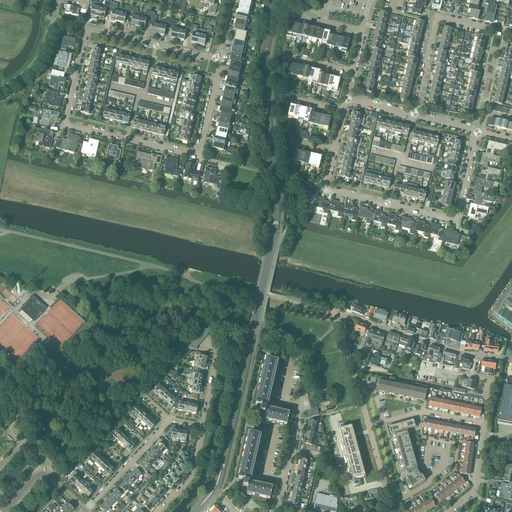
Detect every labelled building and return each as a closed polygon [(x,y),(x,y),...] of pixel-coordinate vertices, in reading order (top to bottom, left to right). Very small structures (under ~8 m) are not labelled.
[(97,17),(99,7),(96,6),(97,3),(94,2),(94,0),(90,0),(89,6),(92,6),(90,15),(97,17)] [(182,0),(180,10),(184,11),(186,0),(189,0),(190,0),(189,4),(192,5),(191,8),(195,9),(197,2),(193,1),(193,0),(182,0)] [(197,2),(195,9),(199,10),(199,6),(202,7),(203,3),(207,4),(207,0),(200,0),(200,3),(197,2)] [(207,0),(207,4),(210,5),(209,9),(212,10),(212,13),(215,14),(216,11),(217,7),(213,6),(214,0),(207,0)] [(88,5),(74,2),(74,6),(72,5),(71,7),(66,5),(64,13),(79,16),(80,9),(87,11),(88,5)] [(109,11),(111,2),(108,2),(107,5),(104,4),(103,8),(99,7),(97,17),(104,18),(106,10),(109,11)] [(117,22),(120,9),(116,8),(117,7),(114,7),(115,3),(111,2),(109,11),(112,11),(110,20),(117,22)] [(120,9),(117,22),(124,23),(126,15),(130,15),(131,7),(128,7),(127,10),(124,9),(124,10),(120,9)] [(140,14),(137,13),(137,12),(134,12),(135,8),(131,7),(130,15),(133,16),(131,25),(137,26),(140,17),(140,14)] [(238,10),(237,16),(249,18),(251,13),(249,13),(238,10)] [(150,20),(152,12),(148,11),(147,15),(144,14),(144,18),(140,17),(137,26),(144,28),(146,19),(150,20)] [(152,12),(150,20),(153,21),(150,32),(157,34),(159,25),(156,24),(156,20),(154,19),(155,13),(152,12)] [(380,12),(378,18),(386,20),(388,14),(380,12)] [(236,15),(234,20),(236,20),(248,23),(249,18),(237,16),(236,15)] [(386,20),(378,18),(377,24),(385,26),(386,20)] [(164,22),(164,23),(160,22),(159,25),(157,34),(164,36),(166,27),(169,28),(171,20),(168,19),(167,23),(164,22)] [(171,20),(169,28),(172,29),(170,37),(177,39),(179,30),(176,29),(177,25),(174,24),(175,21),(171,20)] [(236,20),(234,26),(247,29),(248,23),(236,20)] [(289,23),(286,36),(291,37),(294,24),(294,23),(289,22),(289,23)] [(180,27),(180,30),(179,30),(177,39),(184,41),(186,32),(189,33),(191,24),(188,24),(187,27),(184,27),(184,28),(180,27)] [(191,24),(189,33),(193,34),(191,42),(197,44),(199,34),(196,34),(198,26),(191,24)] [(385,26),(377,24),(376,30),(384,32),(385,26)] [(444,27),(443,33),(450,35),(452,29),(444,27)] [(200,30),(199,34),(197,44),(204,45),(206,37),(209,38),(211,29),(208,29),(207,31),(200,30)] [(384,32),(376,30),(374,36),(382,38),(384,32)] [(236,31),(235,36),(246,39),(248,39),(249,34),(247,34),(246,33),(244,33),(236,31)] [(478,35),(476,41),(484,43),(486,37),(478,35)] [(73,48),(75,39),(59,36),(56,48),(66,50),(67,47),(73,48)] [(326,46),(326,48),(331,49),(331,47),(334,37),(329,36),(327,43),(326,46)] [(382,38),(374,36),(373,42),(381,45),(382,38)] [(344,39),(341,52),(346,53),(347,51),(349,40),(344,39)] [(381,45),(373,42),(371,49),(374,49),(379,51),(381,45)] [(231,46),(230,51),(231,51),(242,54),(244,54),(245,49),(243,49),(233,46),(231,46)] [(93,50),(91,55),(101,57),(101,54),(105,55),(106,52),(93,49),(93,50)] [(373,56),(380,58),(382,51),(379,51),(374,49),(373,56)] [(54,64),(56,65),(55,66),(68,69),(70,59),(69,59),(70,54),(59,51),(57,51),(54,64)] [(231,51),(230,57),(241,59),(243,60),(244,54),(242,54),(231,51)] [(90,62),(99,64),(103,65),(103,61),(104,58),(101,57),(91,55),(90,62)] [(122,65),(124,56),(120,55),(118,55),(115,67),(118,68),(118,64),(122,65)] [(121,69),(124,69),(127,70),(128,66),(130,57),(124,56),(122,65),(121,69)] [(130,57),(128,66),(131,67),(131,71),(134,71),(134,68),(137,59),(130,57)] [(230,57),(229,62),(231,62),(240,64),(242,65),(243,60),(241,59),(230,57)] [(445,59),(437,58),(435,64),(437,64),(443,66),(445,59)] [(134,71),(137,72),(140,73),(141,69),(143,60),(137,59),(134,68),(134,71)] [(146,75),(149,62),(148,62),(148,61),(143,60),(141,69),(144,70),(143,74),(146,75)] [(88,68),(97,70),(98,67),(102,68),(103,65),(99,64),(90,62),(88,68)] [(231,62),(230,67),(242,70),(244,65),(242,65),(240,64),(231,62)] [(379,64),(371,62),(370,68),(378,70),(379,64)] [(436,70),(444,72),(445,66),(443,66),(437,64),(436,70)] [(479,67),(471,65),(469,72),(472,73),(477,74),(479,67)] [(154,66),(152,72),(151,79),(154,80),(154,76),(157,77),(160,67),(156,67),(154,66)] [(160,67),(157,77),(161,78),(160,81),(163,82),(166,69),(160,67)] [(230,67),(228,73),(241,76),(242,70),(230,67)] [(89,75),(101,78),(102,75),(97,73),(97,70),(88,68),(87,72),(88,72),(87,74),(89,75)] [(166,69),(163,82),(166,83),(169,83),(172,70),(166,69)] [(51,77),(49,86),(53,87),(54,84),(59,85),(58,87),(63,88),(66,79),(64,78),(65,73),(52,70),(51,77)] [(169,83),(173,84),(176,85),(179,72),(178,72),(172,70),(169,83)] [(471,79),(479,81),(480,74),(477,74),(472,73),(471,79)] [(378,76),(376,76),(369,74),(367,80),(375,82),(377,82),(378,76)] [(101,78),(89,75),(89,76),(88,76),(87,81),(96,83),(97,80),(101,81),(101,78)] [(194,83),(200,85),(201,80),(200,80),(201,78),(189,75),(188,78),(192,79),(191,82),(194,83)] [(226,77),(225,82),(226,83),(239,86),(240,80),(227,77),(227,78),(226,77)] [(86,87),(95,89),(95,86),(99,87),(100,84),(96,83),(87,81),(86,87)] [(189,89),(198,91),(200,85),(194,83),(191,82),(190,85),(187,85),(186,88),(189,89)] [(226,83),(225,88),(235,90),(237,91),(239,86),(226,83)] [(373,88),(366,86),(364,92),(372,94),(373,88)] [(95,89),(86,87),(84,94),(93,96),(94,93),(97,93),(98,90),(95,89)] [(188,95),(197,97),(198,91),(189,89),(188,92),(185,91),(184,94),(188,95)] [(59,108),(61,98),(57,97),(58,94),(47,91),(44,104),(59,108)] [(224,93),(222,98),(233,100),(235,101),(236,96),(234,95),(224,93)] [(97,97),(93,96),(84,94),(83,100),(92,102),(92,99),(96,100),(97,97)] [(186,101),(196,103),(197,97),(188,95),(187,98),(184,97),(183,100),(186,101)] [(221,97),(220,103),(221,103),(232,105),(234,106),(235,101),(233,100),(222,98),(221,97)] [(503,99),(495,97),(494,103),(502,105),(503,99)] [(92,102),(83,100),(81,106),(90,108),(91,105),(95,106),(95,103),(92,102)] [(181,107),(185,107),(194,110),(196,103),(186,101),(186,104),(182,103),(181,107)] [(444,111),(448,112),(448,109),(436,106),(436,102),(429,101),(427,107),(444,111)] [(109,120),(111,110),(108,110),(109,106),(106,105),(103,118),(104,118),(103,119),(109,120)] [(90,108),(81,106),(80,110),(80,112),(92,115),(93,112),(89,112),(90,108)] [(115,121),(117,112),(114,111),(115,108),(112,107),(111,110),(109,120),(115,121)] [(180,113),(192,116),(192,115),(193,115),(194,110),(185,107),(184,111),(181,110),(180,113)] [(293,118),(293,119),(298,121),(298,119),(301,108),(296,107),(293,118)] [(117,112),(115,121),(121,123),(124,113),(121,113),(121,109),(118,108),(117,112)] [(298,121),(297,122),(302,124),(303,121),(303,120),(306,109),(301,108),(298,119),(298,121)] [(43,109),(40,124),(42,124),(41,127),(47,128),(48,126),(54,127),(58,113),(43,109)] [(303,121),(302,124),(308,125),(308,124),(308,121),(309,118),(310,113),(311,111),(306,109),(303,120),(303,121)] [(471,111),(464,109),(462,115),(470,117),(471,111)] [(128,124),(131,111),(128,111),(127,114),(124,113),(121,123),(126,124),(126,123),(128,124)] [(192,116),(180,113),(179,116),(184,117),(184,121),(193,123),(194,118),(194,116),(192,116)] [(365,116),(353,113),(352,120),(364,123),(365,116)] [(135,116),(132,129),(133,129),(138,131),(141,121),(137,120),(138,117),(135,116)] [(323,127),(322,130),(328,131),(330,131),(331,128),(328,127),(331,118),(325,117),(323,127)] [(141,121),(138,131),(145,132),(147,123),(144,122),(144,118),(141,118),(141,121)] [(151,134),(153,124),(150,123),(151,120),(148,119),(147,123),(145,132),(151,134)] [(378,119),(376,132),(378,132),(379,129),(383,129),(385,121),(378,119)] [(180,120),(180,123),(179,126),(192,129),(193,123),(184,121),(180,120)] [(364,123),(352,120),(350,126),(359,128),(359,125),(363,126),(364,123)] [(153,124),(151,134),(157,135),(159,126),(156,125),(157,121),(154,121),(153,124)] [(389,131),(391,122),(385,121),(383,129),(385,130),(385,134),(388,134),(389,131)] [(395,132),(397,124),(391,122),(389,131),(392,132),(391,135),(394,136),(395,132)] [(160,123),(160,126),(159,126),(157,135),(161,136),(162,135),(164,136),(166,124),(163,123),(163,124),(160,123)] [(219,123),(217,129),(228,131),(230,132),(231,126),(229,126),(219,123)] [(400,137),(401,134),(403,125),(397,124),(395,132),(398,133),(397,137),(400,137)] [(407,139),(410,127),(403,125),(401,134),(405,135),(404,138),(407,139)] [(179,133),(190,135),(192,129),(179,126),(177,132),(179,133)] [(362,129),(359,128),(350,126),(349,132),(357,134),(358,131),(361,132),(362,129)] [(49,147),(52,137),(47,136),(48,131),(39,129),(38,134),(37,134),(36,141),(40,142),(39,146),(44,147),(44,146),(49,147)] [(347,139),(349,139),(361,142),(362,139),(356,138),(357,134),(349,132),(347,139)] [(414,132),(411,144),(414,144),(415,141),(418,142),(420,133),(414,132)] [(179,133),(178,136),(177,136),(176,139),(188,142),(188,141),(189,141),(190,135),(179,133)] [(420,133),(418,142),(421,142),(420,146),(423,147),(424,143),(426,135),(420,133)] [(74,153),(78,137),(68,135),(67,141),(62,139),(62,140),(58,139),(56,148),(65,150),(64,151),(74,153)] [(426,135),(424,143),(427,144),(426,147),(430,148),(431,145),(433,136),(426,135)] [(433,136),(431,145),(434,145),(433,149),(436,150),(439,138),(433,136)] [(361,142),(349,139),(347,146),(356,148),(357,144),(360,145),(361,142)] [(95,157),(99,142),(89,140),(88,143),(83,142),(81,153),(95,157)] [(452,147),(461,150),(462,143),(450,140),(449,143),(453,144),(452,147)] [(511,152),(511,150),(511,146),(489,141),(486,154),(493,155),(494,150),(505,152),(508,153),(509,152),(511,152)] [(119,161),(121,150),(117,150),(118,147),(108,144),(105,159),(115,161),(115,160),(119,161)] [(214,144),(212,149),(225,152),(226,147),(224,146),(216,144),(214,144)] [(360,148),(356,148),(347,146),(346,152),(354,154),(355,151),(359,152),(360,148)] [(461,150),(452,147),(451,150),(448,150),(447,153),(451,154),(459,156),(461,150)] [(162,158),(151,155),(137,152),(133,168),(149,171),(149,170),(153,171),(155,164),(160,165),(162,158)] [(354,154),(346,152),(344,158),(353,160),(354,157),(357,158),(358,155),(354,154)] [(483,166),(487,167),(488,162),(499,164),(500,157),(493,155),(486,154),(483,153),(480,166),(483,166)] [(459,156),(451,154),(450,157),(446,156),(446,159),(449,160),(458,162),(459,156)] [(179,172),(176,171),(176,168),(175,168),(177,161),(167,158),(164,173),(172,175),(172,176),(178,177),(179,172)] [(343,164),(352,166),(352,163),(356,164),(357,161),(353,160),(344,158),(343,164)] [(458,162),(449,160),(448,163),(445,162),(444,165),(447,166),(456,168),(458,162)] [(198,181),(199,174),(193,172),(195,165),(187,163),(183,177),(198,181)] [(341,171),(350,173),(351,169),(354,170),(355,167),(352,166),(343,164),(341,171)] [(446,172),(455,174),(456,168),(447,166),(447,169),(443,168),(443,171),(446,172)] [(502,171),(500,171),(487,167),(483,166),(479,179),(487,181),(488,175),(501,178),(502,171)] [(220,189),(222,178),(214,176),(216,170),(206,168),(203,182),(216,185),(216,189),(220,189)] [(369,184),(372,175),(368,174),(369,171),(366,170),(363,182),(369,184)] [(350,173),(341,171),(340,177),(352,180),(353,177),(349,176),(350,173)] [(372,175),(369,184),(376,185),(379,173),(372,172),(372,175)] [(455,174),(446,172),(445,176),(442,175),(441,178),(445,179),(453,181),(455,174)] [(382,187),(384,178),(381,177),(382,174),(379,173),(376,185),(382,187)] [(385,175),(384,178),(382,187),(388,188),(391,176),(385,175)] [(487,181),(479,179),(477,178),(473,191),(476,192),(481,193),(482,187),(493,190),(494,183),(487,181)] [(444,190),(453,192),(455,184),(453,183),(453,181),(445,179),(444,180),(444,182),(446,182),(444,190)] [(396,181),(393,193),(399,195),(401,186),(398,185),(399,182),(396,181)] [(405,196),(407,187),(404,187),(405,183),(402,182),(401,186),(399,195),(405,196)] [(411,198),(413,189),(410,188),(411,185),(408,184),(407,187),(405,196),(411,198)] [(418,199),(420,190),(417,190),(417,186),(414,185),(413,189),(411,198),(418,199)] [(420,190),(418,199),(424,201),(427,188),(424,188),(423,191),(420,190)] [(443,197),(451,199),(453,192),(444,190),(443,197)] [(481,193),(476,192),(473,204),(481,206),(482,200),(493,203),(494,196),(481,193)] [(329,210),(330,204),(327,203),(328,202),(324,201),(324,199),(317,197),(314,207),(324,209),(323,213),(328,214),(329,210)] [(451,199),(443,197),(441,205),(450,207),(451,199)] [(343,214),(345,207),(342,207),(342,205),(338,204),(339,202),(331,200),(330,204),(329,210),(338,213),(337,217),(342,218),(343,214)] [(353,205),(350,205),(346,204),(345,207),(343,214),(353,216),(352,220),(357,221),(358,217),(359,211),(356,210),(356,209),(352,208),(353,205)] [(489,208),(481,206),(473,204),(471,204),(468,217),(475,218),(476,212),(487,215),(489,208)] [(372,220),(373,214),(371,213),(371,212),(366,211),(366,214),(363,213),(364,208),(360,207),(359,211),(358,217),(367,219),(366,224),(371,225),(372,220)] [(386,224),(388,217),(385,217),(385,215),(381,214),(381,212),(374,210),(373,214),(372,220),(382,223),(381,227),(385,228),(386,224)] [(401,227),(402,221),(399,220),(400,219),(396,218),(396,216),(393,215),(389,214),(388,218),(388,217),(386,224),(396,226),(395,230),(400,231),(401,227)] [(415,231),(417,224),(414,224),(414,222),(410,221),(410,219),(403,217),(402,221),(401,227),(410,230),(409,234),(414,235),(415,231)] [(429,226),(421,224),(422,222),(418,221),(417,224),(415,231),(425,233),(424,237),(428,238),(429,234),(431,228),(428,227),(429,226)] [(439,226),(436,225),(432,224),(431,228),(429,234),(439,236),(438,241),(443,242),(444,238),(446,231),(443,230),(443,229),(439,228),(439,226)] [(446,231),(444,238),(454,240),(453,244),(457,245),(459,238),(460,235),(457,234),(457,232),(453,231),(454,229),(446,228),(446,231)] [(47,308),(44,306),(33,296),(24,305),(26,306),(23,310),(33,320),(40,313),(41,314),(47,308)] [(511,298),(507,306),(506,305),(499,315),(511,323),(511,298)] [(352,304),(351,307),(354,308),(352,312),(360,315),(360,314),(362,315),(364,311),(362,310),(362,309),(355,306),(355,305),(352,304)] [(375,311),(373,318),(385,321),(385,320),(388,321),(389,317),(386,316),(387,314),(375,311)] [(397,327),(400,316),(395,314),(392,322),(395,323),(394,326),(397,327)] [(405,322),(406,318),(400,316),(397,327),(399,328),(400,325),(405,326),(406,322),(405,322)] [(364,334),(363,336),(359,346),(363,348),(365,343),(366,340),(369,331),(365,330),(367,326),(358,323),(355,330),(364,334)] [(430,335),(429,339),(430,339),(433,340),(434,340),(435,338),(437,338),(438,336),(437,336),(439,330),(433,328),(434,325),(430,324),(428,330),(429,330),(428,331),(430,332),(429,335),(430,335)] [(406,333),(412,335),(415,327),(409,325),(406,333)] [(369,331),(366,340),(365,343),(369,345),(371,340),(382,344),(385,336),(380,334),(381,333),(370,329),(369,332),(369,331)] [(420,337),(426,339),(428,331),(422,330),(420,337)] [(460,334),(447,330),(444,338),(457,342),(460,343),(463,335),(460,334)] [(392,340),(394,334),(389,332),(385,343),(391,345),(391,344),(392,340)] [(391,344),(393,345),(394,342),(397,343),(400,336),(394,334),(392,340),(391,344)] [(471,335),(470,342),(466,341),(465,348),(472,349),(473,342),(474,335),(471,335)] [(405,346),(408,338),(401,336),(399,344),(405,346)] [(491,352),(493,338),(490,337),(489,341),(485,341),(485,344),(484,351),(491,352)] [(415,341),(408,339),(404,351),(410,353),(411,350),(412,351),(415,341)] [(473,342),(472,349),(478,351),(480,344),(473,342)] [(415,348),(414,353),(420,355),(421,350),(424,351),(426,344),(421,343),(420,346),(416,345),(415,348)] [(425,355),(423,361),(426,362),(427,357),(430,357),(432,358),(432,357),(435,347),(430,346),(428,352),(427,356),(425,355)] [(435,347),(432,357),(437,359),(438,356),(441,357),(442,354),(439,353),(440,349),(435,347)] [(195,358),(195,361),(197,362),(206,363),(207,357),(202,356),(203,354),(196,352),(196,355),(199,356),(198,359),(195,358)] [(450,352),(448,362),(450,363),(451,363),(451,360),(452,357),(455,358),(456,354),(450,352)] [(387,362),(388,358),(374,354),(373,355),(372,355),(370,363),(371,364),(371,366),(377,367),(379,360),(387,362)] [(460,363),(462,364),(461,368),(470,370),(472,363),(468,362),(470,358),(462,356),(460,363)] [(266,358),(255,405),(261,406),(260,412),(265,413),(264,416),(264,419),(272,421),(286,425),(287,425),(288,420),(288,419),(290,413),(290,412),(289,412),(289,414),(275,410),(276,405),(269,404),(269,403),(267,403),(277,361),(278,362),(278,361),(272,360),(270,359),(266,358)] [(193,371),(200,372),(201,372),(202,369),(205,370),(206,363),(197,362),(195,361),(193,370),(193,371)] [(495,368),(496,361),(489,361),(488,374),(491,374),(492,368),(495,368)] [(193,371),(193,370),(188,369),(188,373),(192,374),(191,380),(202,382),(204,376),(201,375),(201,372),(200,372),(193,371)] [(425,401),(428,386),(421,385),(420,388),(417,388),(390,382),(386,381),(387,378),(380,376),(377,391),(425,401)] [(473,389),(475,381),(468,379),(468,380),(465,379),(463,385),(467,386),(466,388),(473,389)] [(190,386),(201,388),(202,382),(191,380),(190,386)] [(160,384),(154,391),(158,395),(164,388),(160,384)] [(511,386),(504,385),(498,420),(511,422),(511,386)] [(189,389),(192,390),(191,396),(192,396),(198,397),(198,394),(200,394),(201,388),(193,386),(190,386),(189,389)] [(163,399),(169,392),(164,388),(158,395),(163,399)] [(173,392),(171,395),(169,392),(163,399),(167,403),(173,397),(175,394),(173,392)] [(175,394),(173,397),(167,403),(172,407),(175,408),(178,401),(175,399),(176,398),(177,395),(175,394)] [(178,401),(175,408),(178,410),(184,411),(186,403),(179,402),(178,401)] [(136,419),(138,417),(143,411),(143,410),(142,411),(137,406),(132,411),(133,413),(131,415),(136,419)] [(311,409),(309,411),(311,417),(319,415),(317,408),(311,409)] [(147,415),(143,411),(138,417),(142,421),(147,415)] [(147,425),(152,419),(147,415),(142,421),(147,425)] [(152,419),(147,425),(151,429),(156,424),(152,419)] [(389,428),(391,434),(415,427),(414,421),(410,422),(410,421),(393,426),(393,427),(389,428)] [(341,429),(339,430),(353,480),(355,479),(363,477),(353,439),(355,438),(353,433),(352,433),(350,427),(341,429)] [(117,439),(122,434),(118,430),(113,435),(117,439)] [(170,442),(172,440),(176,439),(179,439),(180,431),(173,430),(172,433),(170,432),(167,435),(165,438),(170,442)] [(188,433),(188,432),(180,431),(179,439),(186,441),(187,437),(191,438),(192,434),(188,433)] [(403,472),(417,468),(407,432),(393,436),(403,472)] [(249,433),(238,479),(245,480),(243,486),(248,487),(247,493),(270,499),(273,487),(272,487),(272,488),(258,485),(259,480),(252,478),(252,477),(250,477),(260,436),(261,436),(261,435),(255,434),(254,434),(249,433)] [(121,444),(127,438),(122,434),(117,439),(121,444)] [(127,438),(121,444),(126,448),(133,440),(130,437),(129,439),(127,438)] [(133,440),(126,448),(130,452),(136,446),(134,444),(136,442),(133,440)] [(166,442),(165,444),(163,446),(160,443),(155,448),(162,454),(168,447),(171,449),(172,446),(166,442)] [(162,454),(155,448),(151,452),(158,458),(162,454)] [(178,457),(179,457),(184,462),(188,458),(186,457),(189,453),(187,451),(185,451),(184,452),(182,450),(178,454),(180,455),(178,457)] [(89,458),(89,460),(94,464),(101,457),(96,452),(93,456),(91,456),(90,457),(89,458)] [(158,458),(151,452),(147,457),(154,463),(158,458)] [(95,465),(97,463),(100,466),(105,461),(101,457),(94,464),(95,465)] [(143,461),(150,467),(154,463),(147,457),(143,461)] [(176,464),(182,469),(185,466),(184,465),(185,463),(184,462),(179,457),(176,461),(177,463),(176,464)] [(104,471),(110,465),(105,461),(100,466),(104,471)] [(150,467),(143,461),(139,466),(146,472),(150,467)] [(172,471),(178,476),(182,472),(180,471),(182,469),(176,464),(172,468),(174,469),(172,471)] [(105,475),(107,473),(109,475),(114,469),(110,465),(104,471),(105,471),(102,473),(105,475)] [(131,474),(137,479),(141,475),(136,469),(131,474)] [(75,471),(70,476),(72,478),(70,481),(75,485),(82,477),(80,475),(78,477),(76,475),(78,473),(75,471)] [(172,471),(168,476),(169,477),(173,481),(175,483),(178,479),(177,478),(178,476),(172,471)] [(409,475),(406,477),(412,488),(425,481),(421,475),(420,476),(417,471),(411,474),(410,472),(408,474),(409,475)] [(128,478),(133,483),(137,479),(131,474),(128,478)] [(165,486),(166,484),(170,488),(173,484),(172,483),(173,481),(169,477),(168,476),(164,480),(161,479),(157,475),(155,477),(159,481),(165,486)] [(456,480),(460,486),(465,482),(460,476),(456,480)] [(79,489),(84,483),(82,481),(84,479),(82,477),(75,485),(79,489)] [(124,483),(129,488),(133,483),(128,478),(124,483)] [(452,483),(456,489),(460,486),(456,480),(452,483)] [(155,490),(157,491),(162,497),(166,492),(162,488),(165,486),(159,481),(157,483),(159,486),(155,490)] [(84,483),(79,489),(84,493),(89,487),(84,483)] [(131,489),(129,488),(124,483),(120,487),(125,492),(127,490),(129,492),(131,489)] [(448,486),(452,492),(456,489),(452,483),(448,486)] [(511,499),(511,485),(502,484),(500,494),(505,495),(504,498),(511,499)] [(444,490),(448,496),(452,492),(448,486),(444,490)] [(89,487),(84,493),(88,497),(93,491),(89,487)] [(112,494),(120,502),(120,501),(121,502),(123,499),(120,497),(122,495),(117,490),(112,494)] [(439,493),(444,499),(448,496),(444,490),(439,493)] [(152,496),(158,501),(162,497),(157,491),(152,496)] [(444,499),(439,493),(435,496),(440,502),(444,499)] [(108,499),(114,504),(116,501),(119,503),(120,502),(112,494),(108,499)] [(334,497),(333,496),(330,495),(329,496),(329,497),(317,494),(314,509),(328,511),(335,511),(337,505),(336,505),(338,499),(334,498),(334,497)] [(158,501),(152,496),(148,501),(154,506),(158,501)] [(114,504),(108,499),(104,503),(110,508),(114,504)] [(426,502),(430,509),(435,506),(431,499),(426,502)] [(138,504),(143,509),(146,507),(149,510),(154,506),(148,501),(144,505),(140,502),(138,504)] [(422,505),(425,511),(430,509),(426,502),(422,505)] [(63,508),(67,511),(71,511),(74,509),(67,503),(63,508)] [(104,511),(106,511),(110,509),(110,508),(104,503),(100,508),(104,511)]
